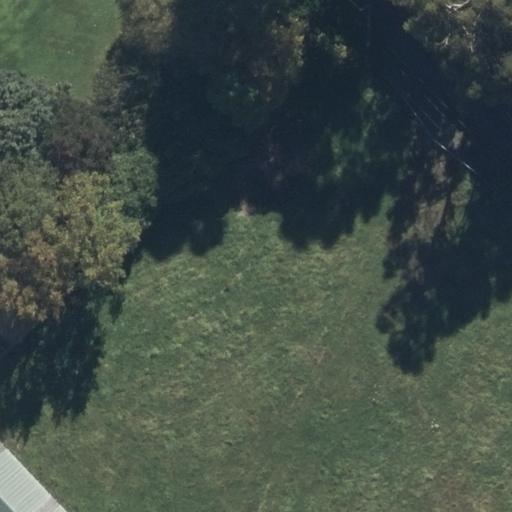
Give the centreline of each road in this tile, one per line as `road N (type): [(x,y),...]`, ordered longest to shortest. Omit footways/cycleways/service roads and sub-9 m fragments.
road 1 (track): [(418,56),(120,511)]
road 2 (track): [(365,0),(511,150)]
